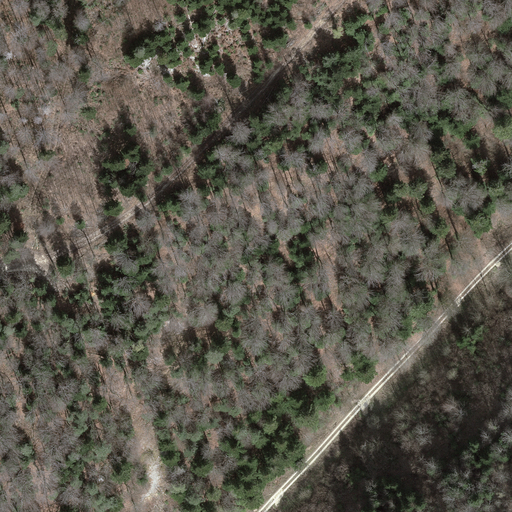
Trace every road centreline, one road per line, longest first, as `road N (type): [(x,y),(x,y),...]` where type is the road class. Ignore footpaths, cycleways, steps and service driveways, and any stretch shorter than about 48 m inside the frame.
road 1 (track): [(0,269),(54,254),(128,213),(344,0)]
road 2 (track): [(261,511),(511,230)]
